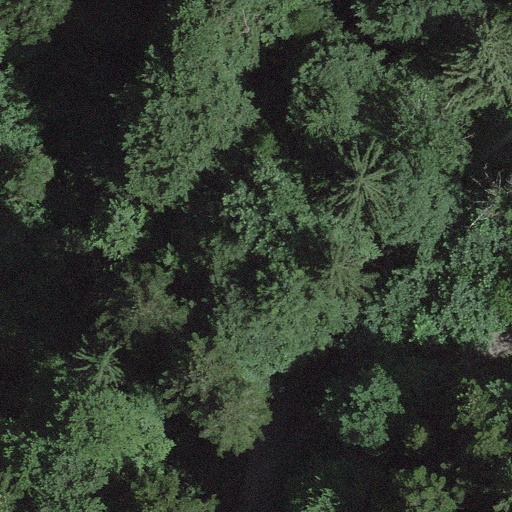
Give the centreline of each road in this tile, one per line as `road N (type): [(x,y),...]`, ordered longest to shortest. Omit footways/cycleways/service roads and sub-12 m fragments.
road 1 (track): [(511,140),(377,269),(306,355),(292,411),(293,472)]
road 2 (unclassified): [(511,336),(377,402),(293,472),(273,511)]
